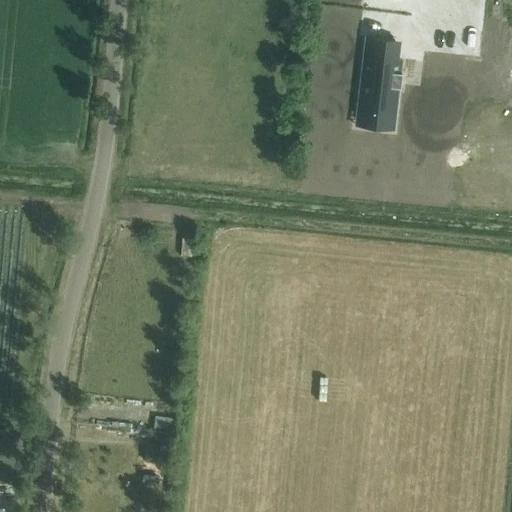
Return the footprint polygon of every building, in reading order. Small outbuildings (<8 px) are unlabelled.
[(394,41),(366,38),(358,112),(394,115),(397,87),(400,88),(401,72),(399,72),(400,58),(392,57),(394,41)] [(484,50),(478,50),(468,179),(495,181),(499,129),(506,129),(511,73),(498,72),(499,62),(483,61),(484,50)] [(435,82),(429,179),(456,180),(462,84),(435,82)] [(351,169),(374,172),(377,151),(354,147),(351,169)] [(180,255),(191,256),(192,238),(182,237),(180,255)]
